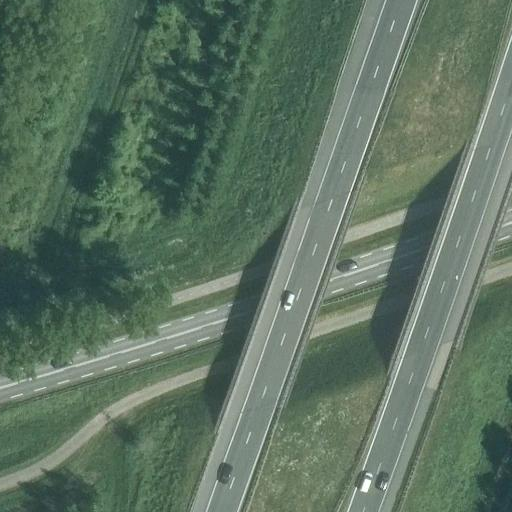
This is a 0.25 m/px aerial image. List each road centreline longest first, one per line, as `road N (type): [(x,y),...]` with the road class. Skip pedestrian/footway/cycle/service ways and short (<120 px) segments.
road 1 (motorway): [(400,0),(221,511)]
road 2 (primary): [(0,388),(511,223)]
road 3 (motorway): [(361,511),(511,76)]
